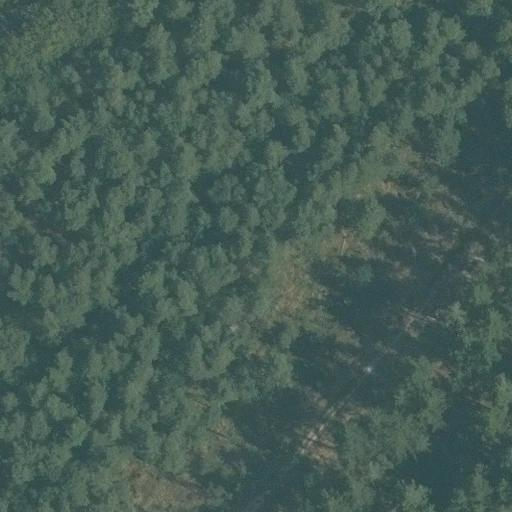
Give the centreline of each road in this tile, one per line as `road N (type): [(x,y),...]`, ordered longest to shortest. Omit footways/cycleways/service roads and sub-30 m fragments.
road 1 (track): [(398,9),(0,408)]
road 2 (unknown): [(511,189),(248,511)]
